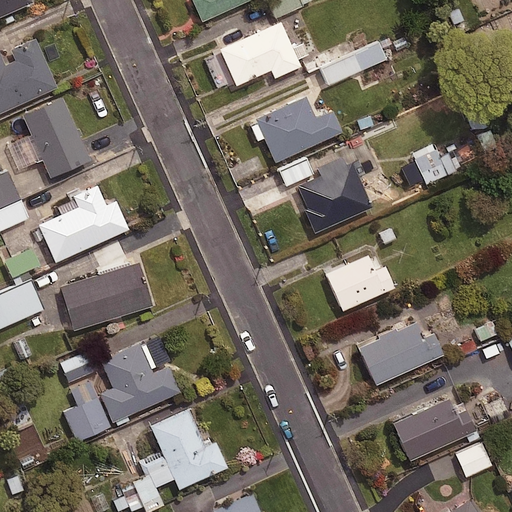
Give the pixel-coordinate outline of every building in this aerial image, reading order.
[(0,0),(0,10),(24,0),(0,0)] [(193,0),(201,15),(233,0),(193,0)] [(307,0),(266,0),(272,14),(307,0)] [(276,19),(219,46),(237,85),(294,58),(276,19)] [(9,44),(13,54),(1,59),(0,56),(0,106),(53,82),(31,34),(9,44)] [(383,56),(377,40),(319,66),(326,81),(383,56)] [(300,92),(254,114),(273,154),(336,125),(327,105),(310,113),(300,92)] [(85,154),(58,93),(19,110),(47,172),(85,154)] [(432,146),(413,155),(424,179),(443,170),(432,146)] [(310,170),(304,155),(278,167),(284,182),(310,170)] [(349,157),(295,180),(314,226),(368,203),(349,157)] [(0,225),(25,215),(3,163),(0,164),(0,225)] [(102,201),(94,183),(53,201),(57,210),(36,220),(52,257),(125,224),(113,196),(102,201)] [(35,261),(28,244),(1,255),(8,272),(35,261)] [(363,247),(322,267),(339,304),(390,281),(380,260),(371,264),(363,247)] [(148,302),(135,259),(58,283),(71,326),(148,302)] [(0,323),(40,306),(27,278),(0,289),(0,323)] [(486,309),(448,326),(459,352),(479,343),(477,338),(495,330),(486,309)] [(416,315),(354,343),(371,379),(432,351),(416,315)] [(96,393),(106,418),(176,388),(165,362),(155,366),(144,340),(138,342),(137,339),(97,355),(111,387),(96,393)] [(97,365),(89,346),(58,359),(65,378),(97,365)] [(96,393),(89,375),(68,384),(75,402),(61,408),(73,437),(108,422),(106,418),(96,393)] [(455,390),(388,420),(405,457),(472,427),(455,390)] [(160,452),(171,475),(175,484),(223,463),(212,437),(201,442),(184,404),(147,421),(160,452)] [(489,462),(479,439),(453,450),(463,473),(489,462)] [(171,475),(160,452),(140,461),(145,473),(118,485),(121,493),(111,498),(116,508),(126,503),(129,508),(140,503),(143,508),(160,500),(152,483),(171,475)] [(259,511),(249,488),(210,506),(212,511),(259,511)] [(474,511),(465,498),(442,511),(474,511)]
